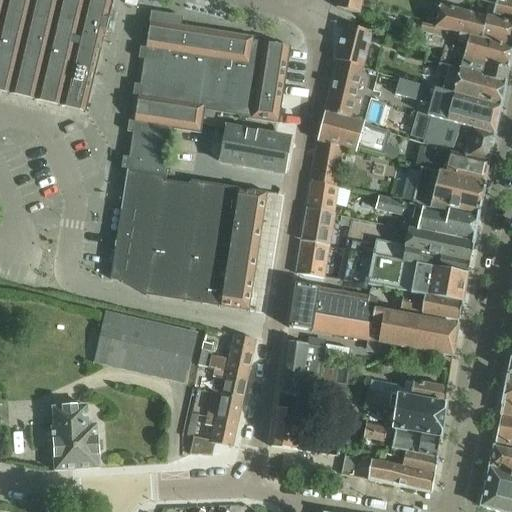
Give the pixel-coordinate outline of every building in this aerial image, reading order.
[(0,0),(0,95),(9,98),(32,103),(60,110),(86,116),(114,0),(0,0)] [(350,0),(337,0),(335,11),(359,16),(362,4),(350,1),(350,0)] [(511,25),(511,0),(498,0),(498,1),(496,7),(488,5),(486,20),(511,25)] [(420,35),(426,36),(457,41),(456,45),(466,47),(469,39),(511,49),(511,25),(486,20),(441,9),(436,30),(422,27),(420,35)] [(166,179),(173,132),(200,136),(203,113),(249,120),(249,122),(278,126),(290,50),(253,45),(254,40),(150,25),(127,173),(166,179)] [(338,62),(339,63),(362,69),(371,35),(344,29),(335,61),(338,62)] [(443,51),(439,68),(505,85),(511,51),(511,49),(469,39),(466,47),(456,45),(457,41),(426,36),(424,47),(443,51)] [(339,63),(326,115),(350,121),(362,69),(339,63)] [(437,67),(435,77),(443,79),(439,93),(500,110),(505,85),(439,68),(437,67)] [(430,107),(427,117),(417,114),(410,138),(426,142),(425,147),(433,150),(452,156),(457,142),(461,127),(494,136),(500,110),(439,93),(399,82),(394,97),(430,107)] [(326,115),(325,120),(323,125),(319,144),(344,151),(355,154),(356,150),(384,157),(390,136),(363,127),(363,124),(350,121),(326,115)] [(464,157),(489,164),(494,136),(461,127),(457,142),(452,156),(464,159),(464,157)] [(284,175),(290,142),(225,130),(219,163),(284,175)] [(319,144),(312,183),(336,190),(344,151),(319,144)] [(419,145),(413,170),(419,171),(432,174),(484,186),(489,164),(464,157),(464,159),(452,156),(433,150),(425,147),(419,145)] [(411,205),(411,208),(447,216),(449,210),(478,216),(484,186),(432,174),(419,171),(411,205)] [(127,173),(118,233),(258,255),(267,195),(191,183),(190,187),(166,183),(166,179),(127,173)] [(337,190),(336,190),(312,183),(307,210),(333,216),(337,190)] [(379,198),(375,211),(405,218),(402,230),(408,232),(473,245),(478,216),(449,210),(447,216),(411,208),(411,205),(379,198)] [(307,210),(301,243),(328,249),(333,216),(307,210)] [(340,218),(339,227),(350,229),(351,220),(340,218)] [(469,267),(473,245),(408,232),(405,248),(404,253),(469,267)] [(258,255),(118,233),(110,283),(120,284),(146,298),(248,314),(258,255)] [(416,268),(467,275),(469,267),(404,253),(405,248),(377,242),(374,259),(417,267),(416,268)] [(323,285),(323,281),(328,249),(301,243),(296,276),(306,278),(304,287),(324,290),(325,285),(323,285)] [(416,268),(412,296),(424,299),(425,298),(462,304),(467,276),(467,275),(416,268)] [(368,298),(362,297),(324,290),(304,287),(295,285),(288,330),(357,342),(367,344),(365,353),(378,355),(380,346),(452,358),(457,327),(393,315),(367,309),(368,298)] [(363,291),(325,285),(324,290),(362,297),(363,291)] [(400,312),(458,323),(459,323),(462,304),(425,298),(424,299),(423,303),(402,299),(400,312)] [(185,386),(196,335),(105,314),(102,330),(94,365),(106,367),(185,386)] [(201,352),(198,368),(213,371),(215,371),(248,378),(255,343),(233,338),(233,339),(228,360),(212,357),(214,347),(203,345),(201,352)] [(278,395),(299,399),(299,398),(305,399),(307,384),(319,386),(324,351),(308,348),(308,346),(286,343),(278,395)] [(212,395),(242,402),(248,378),(215,371),(213,378),(215,379),(212,395)] [(511,380),(508,380),(500,417),(511,419),(511,380)] [(368,393),(367,401),(444,415),(448,389),(412,384),(412,385),(405,384),(404,391),(398,390),(398,389),(370,384),(369,393),(368,393)] [(212,420),(237,426),(242,402),(212,395),(208,412),(213,413),(212,420)] [(395,412),(391,431),(440,440),(444,415),(367,401),(366,406),(395,412)] [(54,473),(100,471),(97,427),(87,427),(86,409),(52,411),(53,430),(51,430),(54,473)] [(277,409),(271,448),(297,452),(304,413),(277,409)] [(194,438),(198,416),(191,415),(186,437),(194,438)] [(511,419),(500,417),(493,449),(511,453),(511,419)] [(215,424),(210,443),(211,443),(211,445),(215,446),(232,450),(237,426),(212,420),(211,423),(215,424)] [(437,460),(440,440),(391,431),(366,427),(363,440),(384,444),(385,440),(389,441),(389,437),(393,437),(390,451),(437,460)] [(193,439),(190,456),(212,458),(215,446),(211,445),(211,443),(210,443),(193,439)] [(511,453),(493,449),(488,470),(511,475),(511,453)] [(403,461),(402,469),(401,470),(435,476),(437,460),(390,451),(389,457),(403,461)] [(341,476),(351,478),(355,459),(345,457),(341,476)] [(371,463),(368,482),(432,494),(435,476),(401,470),(371,463)] [(511,511),(511,475),(488,470),(480,509),(491,511),(511,511)]
